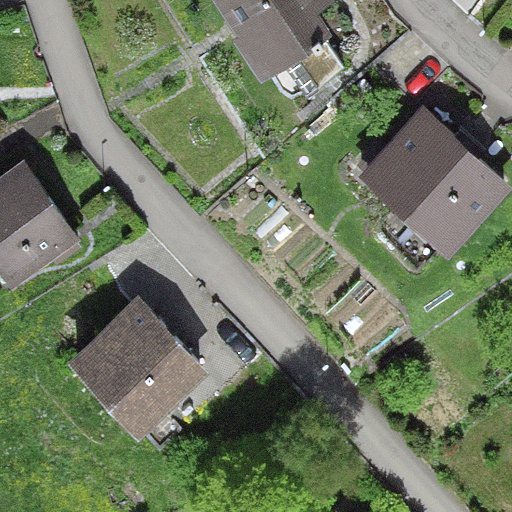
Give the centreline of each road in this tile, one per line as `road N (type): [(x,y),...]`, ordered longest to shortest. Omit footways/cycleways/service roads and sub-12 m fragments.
road 1 (residential): [(440,511),(114,157),(82,107),(49,0)]
road 2 (residential): [(414,0),(511,85)]
